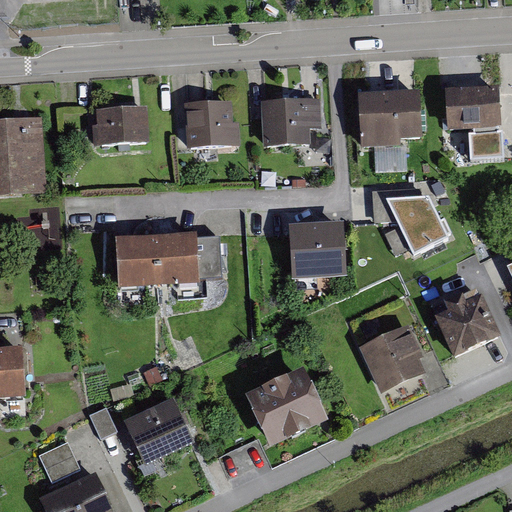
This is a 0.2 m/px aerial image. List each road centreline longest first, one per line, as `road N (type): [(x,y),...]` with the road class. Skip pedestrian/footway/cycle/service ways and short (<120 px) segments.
road 1 (residential): [(511,34),(0,64)]
road 2 (residential): [(511,369),(210,511)]
